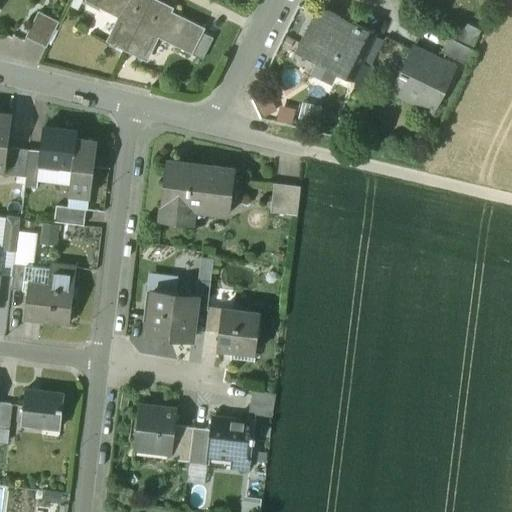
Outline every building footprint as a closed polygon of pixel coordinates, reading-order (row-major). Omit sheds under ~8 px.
[(86,0),(124,19),(111,43),(128,51),(152,0),(86,0)] [(169,4),(160,0),(152,0),(128,51),(144,60),(156,36),(193,54),(204,32),(206,28),(167,8),(169,4)] [(373,33),(319,7),(297,51),(351,78),(360,61),(373,35),(373,33)] [(59,22),(38,12),(26,37),(47,47),(59,22)] [(459,37),(475,45),(483,29),(467,21),(459,37)] [(214,38),(204,32),(193,54),(203,59),(214,38)] [(373,35),(360,61),(371,66),(383,40),(373,35)] [(477,51),(448,37),(441,51),(470,65),(477,51)] [(455,67),(412,46),(390,91),(417,104),(419,98),(435,106),(455,67)] [(260,99),(265,114),(279,110),(275,95),(260,99)] [(13,114),(0,112),(0,169),(4,170),(5,170),(8,148),(13,114)] [(77,131),(44,127),(41,151),(39,168),(40,168),(60,171),(60,166),(72,167),(73,167),(76,139),(77,131)] [(97,141),(76,139),(73,167),(72,167),(69,195),(89,197),(90,197),(97,141)] [(29,150),(8,148),(5,170),(4,170),(4,173),(26,176),(29,150)] [(41,151),(29,150),(26,176),(26,177),(39,178),(40,168),(39,168),(41,151)] [(229,208),(234,169),(166,161),(159,220),(186,224),(189,203),(229,208)] [(39,178),(26,177),(25,187),(37,188),(39,178)] [(300,188),(274,185),(271,211),(297,215),(300,188)] [(89,197),(69,195),(68,207),(86,210),(88,210),(89,197)] [(68,207),(56,206),(54,222),(84,226),(86,210),(68,207)] [(21,218),(8,217),(4,249),(17,251),(19,231),(21,218)] [(38,233),(19,231),(17,251),(15,263),(27,265),(34,266),(38,233)] [(27,265),(15,263),(12,288),(24,290),(24,289),(27,265)] [(34,266),(27,265),(24,289),(28,290),(29,284),(48,286),(50,268),(34,266)] [(77,269),(51,265),(50,268),(48,286),(29,284),(28,290),(25,317),(70,324),(77,269)] [(211,281),(198,279),(196,294),(198,295),(196,309),(207,310),(208,306),(211,281)] [(196,294),(154,289),(148,335),(192,340),(196,309),(198,295),(196,294)] [(221,308),(208,306),(207,310),(205,331),(218,332),(221,308)] [(260,313),(221,308),(218,332),(217,349),(231,351),(255,353),(260,313)] [(255,353),(231,351),(230,358),(254,361),(255,353)] [(64,393),(25,389),(21,424),(60,428),(64,393)] [(276,413),(277,390),(254,389),(252,411),(276,413)] [(11,404),(0,402),(0,428),(8,430),(11,404)] [(161,413),(139,410),(135,447),(170,451),(172,451),(175,426),(177,412),(161,410),(161,413)] [(254,422),(230,419),(229,424),(212,421),(211,430),(206,464),(231,467),(232,457),(250,459),(254,422)] [(193,428),(175,426),(172,451),(170,451),(169,460),(189,462),(193,428)] [(211,430),(193,428),(189,462),(206,464),(211,430)] [(250,459),(232,457),(231,467),(248,469),(250,459)] [(262,511),(263,497),(246,496),(245,511),(262,511)]
